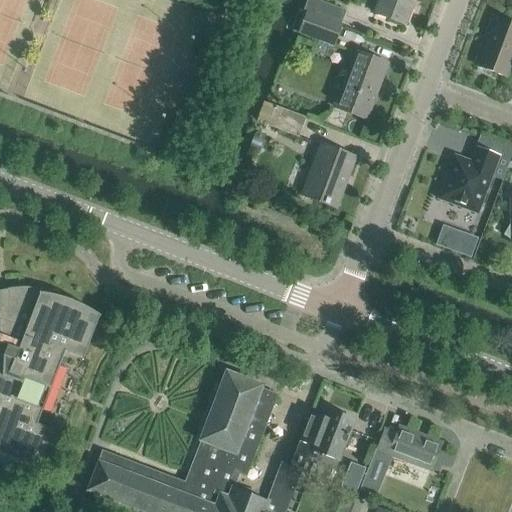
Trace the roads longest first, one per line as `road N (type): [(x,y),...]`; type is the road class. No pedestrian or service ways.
road 1 (residential): [(121,228),(123,273),(325,347)]
road 2 (tertiary): [(340,314),(121,228)]
road 3 (residential): [(475,439),(321,378),(325,347)]
road 4 (tertiary): [(511,378),(340,314)]
road 5 (residential): [(371,232),(427,87)]
road 6 (residential): [(371,232),(511,283)]
road 7 (tertiary): [(121,228),(0,181)]
